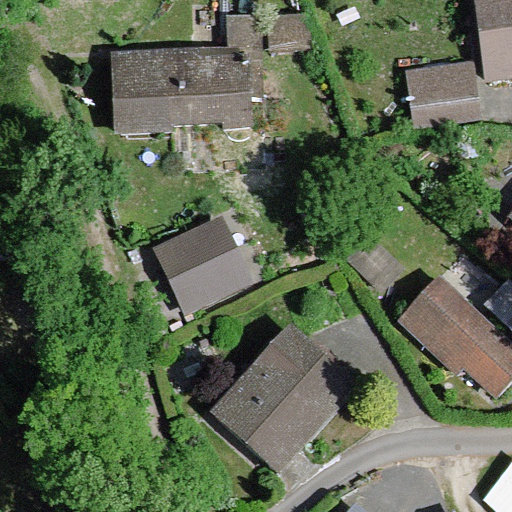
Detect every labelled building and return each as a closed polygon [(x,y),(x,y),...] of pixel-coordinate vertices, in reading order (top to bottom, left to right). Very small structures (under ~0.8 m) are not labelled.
[(511,0),(475,0),(486,87),(511,84),(511,0)] [(111,63),(116,139),(249,131),(245,56),(111,63)] [(474,65),(402,75),(409,133),(482,124),(474,65)] [(511,185),(483,218),(511,244),(511,185)] [(157,256),(187,319),(254,287),(223,224),(157,256)] [(511,348),(426,270),(384,316),(483,406),(511,374),(511,348)] [(287,331),(210,415),(279,477),(356,393),(287,331)]
